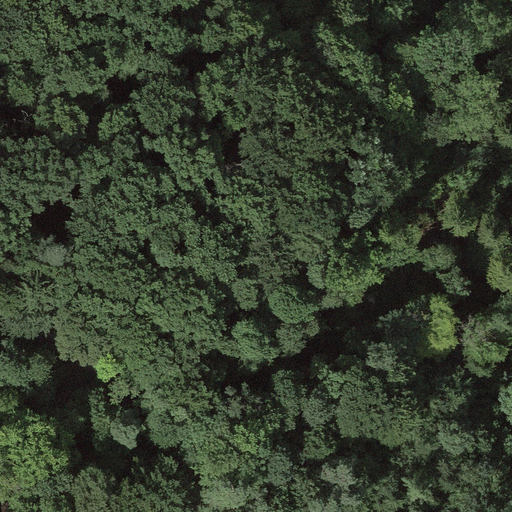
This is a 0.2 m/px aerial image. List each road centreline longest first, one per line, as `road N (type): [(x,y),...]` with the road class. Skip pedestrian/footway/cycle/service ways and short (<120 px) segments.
road 1 (track): [(0,420),(122,384),(182,432),(198,511)]
road 2 (track): [(0,318),(122,384)]
